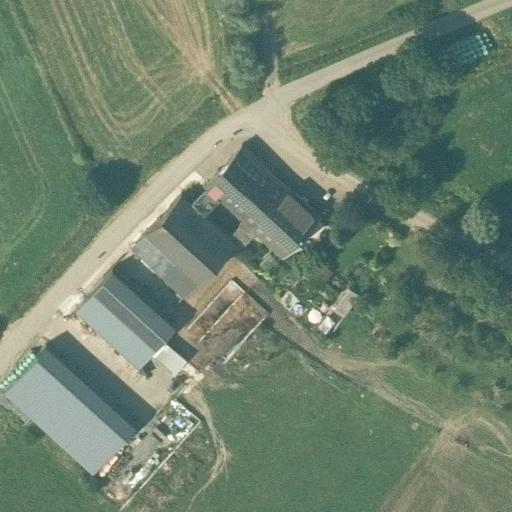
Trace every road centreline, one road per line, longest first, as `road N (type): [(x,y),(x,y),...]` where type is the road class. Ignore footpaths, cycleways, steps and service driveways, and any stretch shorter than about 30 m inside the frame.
road 1 (unclassified): [(256,107),(192,152),(0,365)]
road 2 (unclassified): [(511,268),(308,163),(256,107)]
road 3 (unclassified): [(256,107),(386,40),(488,0)]
